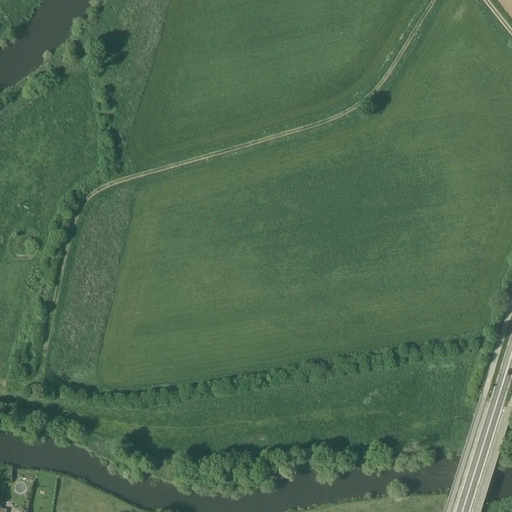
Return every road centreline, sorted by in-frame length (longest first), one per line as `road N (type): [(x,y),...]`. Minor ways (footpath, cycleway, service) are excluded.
road 1 (track): [(40,371),(83,202),(106,185),(343,115),(380,85),(433,0)]
road 2 (primary): [(461,511),(511,353)]
